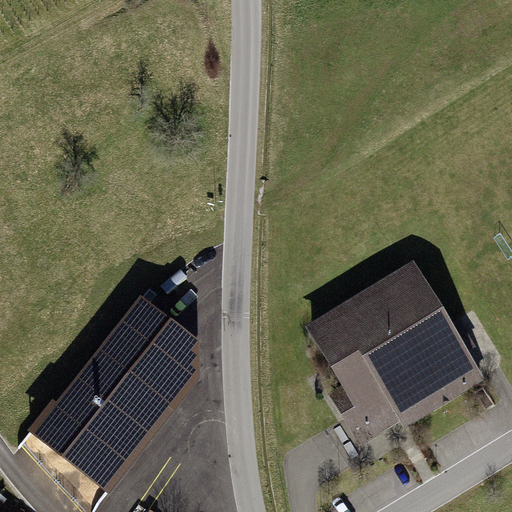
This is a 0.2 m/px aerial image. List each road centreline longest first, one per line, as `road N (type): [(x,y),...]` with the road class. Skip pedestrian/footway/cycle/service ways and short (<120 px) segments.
road 1 (tertiary): [(255,511),(242,441),(237,314),(248,0)]
road 2 (residential): [(511,446),(405,511)]
